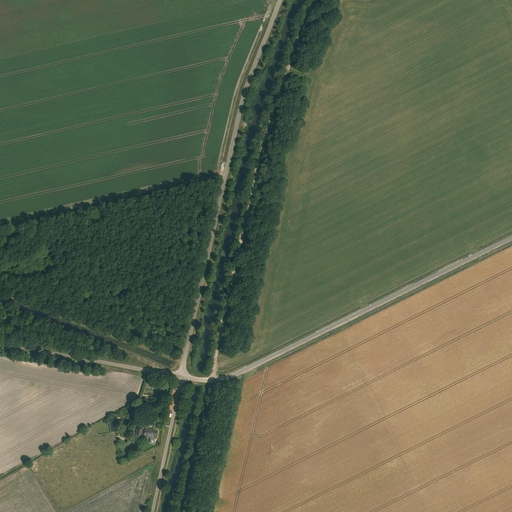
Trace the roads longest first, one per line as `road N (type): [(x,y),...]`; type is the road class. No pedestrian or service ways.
road 1 (track): [(314,0),(256,169),(214,379)]
road 2 (unclassified): [(180,377),(241,102),(280,0)]
road 3 (unclassified): [(185,377),(214,379),(255,367),(511,238)]
road 4 (unclassified): [(0,342),(180,377)]
road 5 (unclassified): [(152,511),(180,377)]
road 6 (track): [(208,379),(177,511)]
